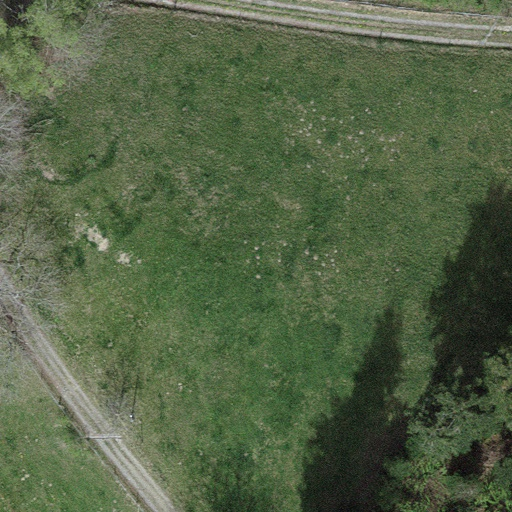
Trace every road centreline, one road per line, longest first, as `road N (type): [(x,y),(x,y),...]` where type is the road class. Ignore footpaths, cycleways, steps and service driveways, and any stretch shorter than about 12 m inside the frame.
road 1 (track): [(511,31),(208,0)]
road 2 (track): [(0,283),(161,511)]
